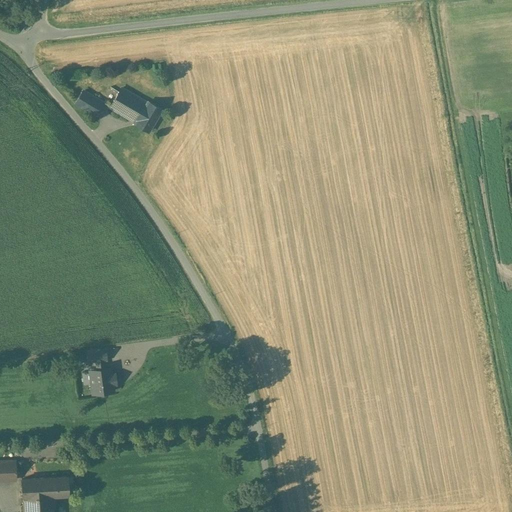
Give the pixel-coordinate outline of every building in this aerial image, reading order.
[(146,102),(121,87),(109,107),(135,122),(146,102)] [(101,101),(82,90),(78,98),(75,103),(87,111),(93,114),(101,101)] [(161,109),(147,101),(146,102),(135,122),(134,123),(148,131),(161,109)] [(105,349),(87,351),(88,361),(96,360),(102,359),(106,359),(105,349)] [(109,367),(104,368),(102,359),(96,360),(97,369),(90,370),(89,370),(91,384),(91,385),(92,385),(96,385),(97,391),(97,392),(98,392),(110,390),(113,390),(113,389),(112,389),(112,383),(113,383),(112,374),(110,374),(110,368),(110,367),(109,367)] [(15,460),(0,460),(0,479),(15,479),(15,460)] [(66,476),(21,479),(22,497),(53,496),(67,495),(66,476)] [(53,511),(53,496),(22,497),(23,511),(53,511)]
